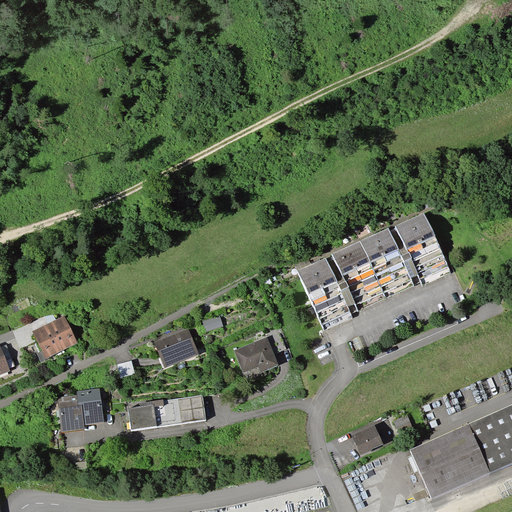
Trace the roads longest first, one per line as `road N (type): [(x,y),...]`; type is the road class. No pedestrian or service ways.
road 1 (track): [(0,238),(379,75),(489,0)]
road 2 (residential): [(345,511),(317,444),(324,395),(498,310)]
road 3 (residential): [(0,404),(207,297)]
